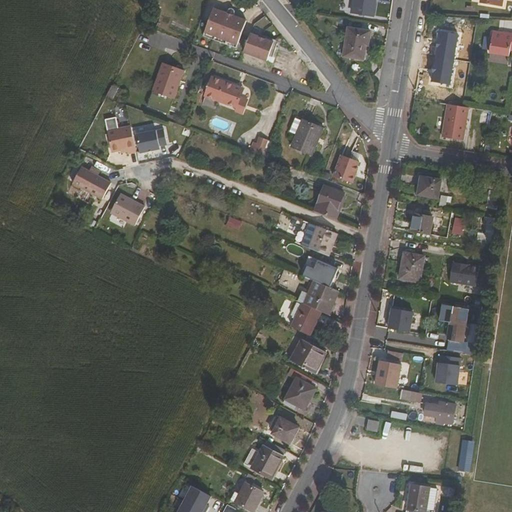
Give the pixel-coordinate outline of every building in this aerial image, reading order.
[(374,16),(376,0),(354,0),(352,12),(374,16)] [(235,18),(233,23),(223,19),(224,14),(213,11),(204,39),(236,50),(246,22),(235,18)] [(223,19),(233,23),(235,18),(224,14),(223,19)] [(371,35),(371,32),(348,28),(344,57),(368,61),(371,45),(376,46),(377,36),(371,35)] [(274,42),(269,57),(272,58),(278,41),(252,31),(251,34),(274,42)] [(509,56),(510,51),(511,51),(511,32),(503,32),(503,33),(493,32),(489,53),(509,56)] [(251,34),(244,52),(267,61),(269,57),(274,42),(251,34)] [(184,71),(163,63),(147,106),(168,114),(184,71)] [(212,77),(205,96),(237,109),(241,97),(244,89),(212,77)] [(241,97),(237,109),(235,112),(243,116),(249,100),(241,97)] [(463,140),(469,105),(446,101),(440,136),(463,140)] [(302,121),(296,118),(290,132),(296,135),(291,147),(313,156),(324,128),(303,119),(302,121)] [(136,151),(131,126),(107,130),(111,151),(126,148),(127,153),(136,151)] [(156,130),(136,134),(140,153),(160,149),(159,146),(167,144),(163,129),(156,130)] [(257,143),(253,142),(250,151),(262,156),(268,140),(259,137),(257,143)] [(360,162),(342,155),(334,176),(353,183),(359,167),(358,166),(360,162)] [(101,199),(110,182),(80,167),(72,183),(101,199)] [(418,195),(438,199),(441,180),(421,177),(418,195)] [(486,180),(485,188),(501,190),(502,183),(486,180)] [(315,211),(338,220),(342,209),(340,209),(346,193),(325,185),(315,211)] [(489,191),(485,216),(497,218),(501,192),(489,191)] [(143,206),(120,194),(110,213),(133,225),(143,206)] [(413,232),(430,235),(433,218),(416,215),(413,232)] [(239,230),(243,221),(230,216),(226,225),(239,230)] [(484,234),(478,232),(475,245),(492,248),(497,218),(485,216),(483,225),(486,225),(484,234)] [(339,234),(305,221),(296,243),(330,257),(339,234)] [(286,252),(302,256),(304,247),(288,243),(286,252)] [(399,279),(420,283),(424,257),(404,253),(399,279)] [(317,262),(311,260),(304,276),(315,281),(332,288),(340,269),(319,260),(317,262)] [(479,267),(453,262),(450,282),(476,287),(479,267)] [(323,312),(329,315),(340,292),(332,288),(315,281),(305,304),(323,312)] [(305,304),(303,303),(291,327),(311,337),(323,312),(305,304)] [(414,309),(391,306),(388,326),(410,330),(414,309)] [(477,321),(474,320),(470,348),(476,349),(481,322),(483,307),(476,306),(475,313),(478,313),(477,321)] [(447,340),(463,342),(468,310),(453,307),(447,340)] [(485,363),(491,364),(499,314),(493,313),(485,363)] [(315,375),(327,354),(302,340),(290,361),(315,375)] [(387,360),(401,362),(403,354),(388,351),(387,360)] [(460,363),(437,360),(435,380),(458,383),(460,363)] [(401,364),(380,361),(376,385),(397,388),(401,364)] [(285,400),(305,411),(320,383),(300,372),(285,400)] [(401,398),(422,402),(424,393),(402,389),(401,398)] [(456,405),(439,402),(438,405),(427,403),(425,415),(436,417),(436,422),(453,425),(456,405)] [(462,405),(459,418),(466,419),(468,406),(462,405)] [(391,410),(390,417),(405,420),(407,413),(391,410)] [(290,444),(299,428),(281,418),(272,434),(290,444)] [(366,430),(377,432),(379,422),(369,420),(366,430)] [(459,470),(466,471),(471,440),(464,439),(459,470)] [(277,464),(280,466),(287,451),(267,441),(260,453),(253,449),(244,465),(270,478),(277,464)] [(235,492),(231,500),(253,511),(264,493),(246,483),(240,494),(235,492)] [(407,511),(426,511),(431,488),(412,485),(407,511)] [(180,511),(184,511),(191,499),(183,495),(176,509),(180,511)]
